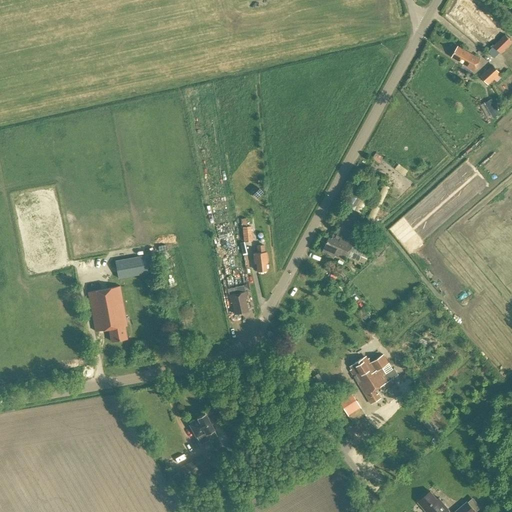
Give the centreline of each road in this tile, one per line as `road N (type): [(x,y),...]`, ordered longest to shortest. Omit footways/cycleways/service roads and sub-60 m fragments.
road 1 (unclassified): [(258,329),(417,35)]
road 2 (unclassified): [(0,405),(218,370),(258,329)]
road 3 (residential): [(383,511),(258,329)]
